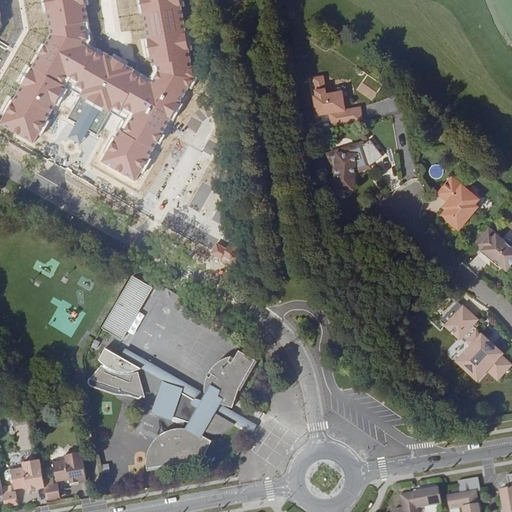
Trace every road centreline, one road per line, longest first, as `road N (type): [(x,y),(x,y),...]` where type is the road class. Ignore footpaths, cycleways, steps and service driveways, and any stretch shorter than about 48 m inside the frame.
road 1 (tertiary): [(318,443),(301,358),(283,334),(0,164)]
road 2 (residential): [(511,321),(427,245),(399,200)]
road 3 (tertiary): [(360,475),(511,448)]
road 4 (tertiary): [(146,511),(290,488)]
